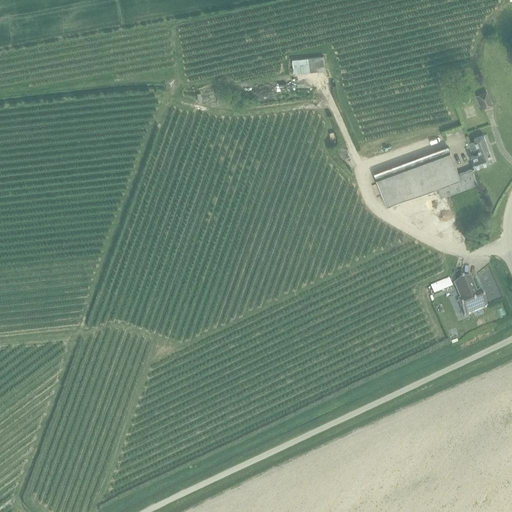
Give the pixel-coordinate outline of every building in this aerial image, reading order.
[(293,73),(325,70),(324,56),(292,59),(293,73)] [(486,91),(475,96),(481,111),(493,105),(486,91)] [(472,168),(492,160),(483,135),(474,139),(471,141),(468,142),(471,150),(477,147),(479,153),(470,156),(474,167),(472,168)] [(344,145),(338,147),(343,159),(349,156),(344,145)] [(472,168),(471,168),(471,169),(458,174),(448,148),(374,175),(386,207),(437,188),(441,198),(447,196),(478,185),(472,168)] [(464,316),(487,307),(480,291),(476,293),(470,277),(454,284),(460,299),(457,300),(464,316)] [(449,279),(442,282),(445,290),(452,287),(449,279)]
